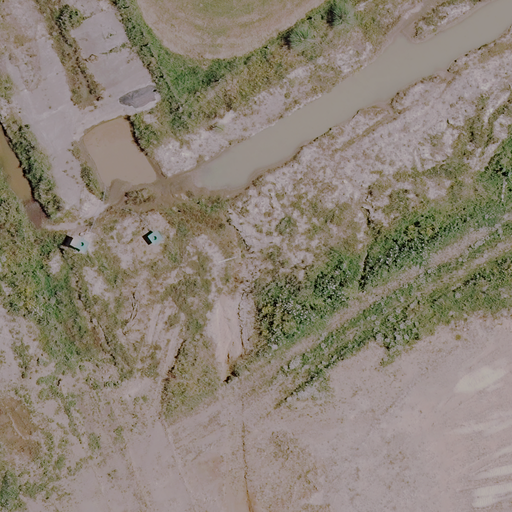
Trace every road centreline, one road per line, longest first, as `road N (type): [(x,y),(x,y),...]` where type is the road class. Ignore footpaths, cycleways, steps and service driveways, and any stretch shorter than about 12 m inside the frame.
road 1 (unknown): [(511,163),(0,488)]
road 2 (unknown): [(0,336),(55,453)]
